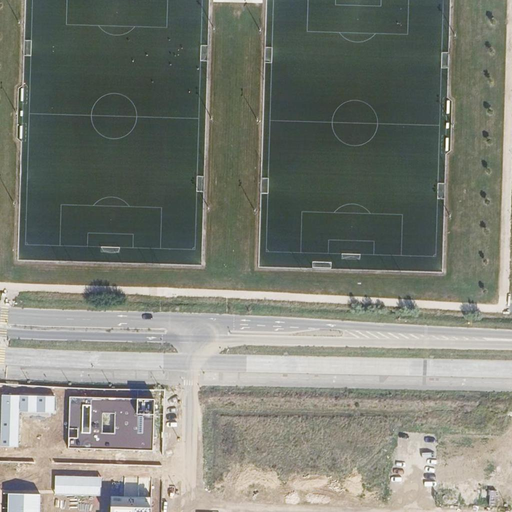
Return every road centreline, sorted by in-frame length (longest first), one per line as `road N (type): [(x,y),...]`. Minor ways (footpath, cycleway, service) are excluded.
road 1 (secondary): [(192,338),(511,341)]
road 2 (secondary): [(511,340),(426,329),(193,322)]
road 3 (secondary): [(193,322),(0,315)]
road 4 (secondary): [(0,333),(192,338)]
road 5 (unclassified): [(51,468),(188,468)]
road 6 (unclassified): [(192,338),(188,468)]
